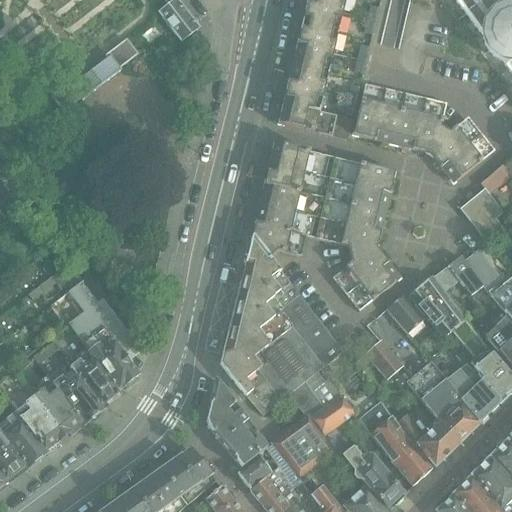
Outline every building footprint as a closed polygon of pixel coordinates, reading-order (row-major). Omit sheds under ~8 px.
[(176,1),(175,1),(174,0),(162,0),(168,7),(158,14),(180,43),(197,30),(176,2),(176,1)] [(342,16),(345,0),(307,0),(306,7),(342,16)] [(452,0),(465,16),(485,0),(452,0)] [(511,0),(485,0),(465,16),(482,38),(482,41),(483,44),(484,47),(486,50),(487,53),(490,55),(492,57),(495,59),(497,61),(500,62),(511,77),(511,0)] [(332,56),(342,16),(306,7),(296,49),(332,56)] [(371,36),(378,9),(370,8),(363,34),(371,36)] [(118,70),(137,56),(126,43),(125,42),(104,58),(107,60),(96,68),(105,80),(107,82),(120,72),(118,70)] [(362,76),(368,49),(360,47),(354,74),(362,76)] [(322,95),(332,56),(296,49),(287,86),(322,95)] [(96,68),(84,78),(95,91),(107,82),(96,68)] [(93,90),(84,78),(74,86),(71,83),(51,99),(62,114),(80,100),(82,102),(95,91),(93,90)] [(287,86),(278,127),(331,139),(332,139),(332,138),(344,141),(347,141),(348,138),(348,137),(349,136),(352,121),(325,114),(318,112),(322,95),(287,86)] [(352,116),(359,89),(351,87),(344,114),(352,116)] [(364,88),(359,110),(440,129),(445,107),(364,88)] [(370,141),(378,115),(359,110),(352,137),(370,141)] [(393,146),(399,120),(378,115),(370,141),(393,146)] [(412,151),(418,124),(399,120),(393,146),(412,151)] [(466,120),(448,135),(475,168),(493,153),(466,120)] [(448,135),(440,129),(418,124),(412,151),(425,154),(428,156),(448,135)] [(462,152),(448,135),(428,156),(432,158),(441,170),(462,152)] [(297,171),(302,152),(273,146),(269,165),(297,171)] [(343,162),(305,153),(302,152),(297,171),(292,193),(287,212),(282,233),(277,253),(301,258),(306,239),(322,243),(347,249),(353,226),(357,208),(362,187),(367,168),(343,162)] [(453,185),(475,168),(462,152),(441,170),(453,185)] [(292,193),(297,171),(269,165),(263,186),(292,193)] [(390,194),(395,174),(367,168),(362,187),(390,194)] [(511,183),(511,178),(504,168),(480,186),(484,192),(459,211),(485,243),(501,230),(494,222),(502,215),(490,200),(511,183)] [(287,212),(292,193),(263,186),(259,205),(287,212)] [(0,205),(11,198),(3,187),(0,189),(0,205)] [(385,214),(390,194),(362,187),(357,208),(385,214)] [(0,215),(4,221),(20,210),(11,198),(0,205),(0,215)] [(282,233),(287,212),(259,205),(254,225),(282,233)] [(381,233),(385,214),(357,208),(353,226),(381,233)] [(277,253),(282,233),(254,225),(244,266),(325,369),(344,353),(269,259),(277,253)] [(377,246),(381,233),(353,226),(347,249),(348,249),(352,264),(351,265),(378,298),(400,281),(379,255),(377,246)] [(52,248),(39,232),(28,240),(41,257),(52,248)] [(477,253),(464,264),(482,288),(486,293),(500,282),(477,253)] [(463,262),(461,260),(434,281),(433,281),(444,295),(459,284),(470,298),(482,288),(464,264),(463,262)] [(378,298),(351,265),(330,282),(357,315),(378,298)] [(321,372),(325,369),(244,266),(236,301),(304,385),(305,385),(321,372)] [(67,267),(29,296),(33,302),(55,285),(63,295),(77,285),(79,283),(67,267)] [(511,278),(504,285),(489,297),(491,299),(503,315),(511,325),(511,278)] [(475,370),(491,357),(444,295),(433,281),(432,280),(407,298),(440,342),(451,333),(475,361),(471,364),(475,370)] [(81,283),(67,294),(82,314),(68,326),(69,327),(86,350),(119,392),(121,390),(124,393),(134,385),(133,383),(132,382),(134,380),(124,366),(119,360),(131,351),(135,357),(140,353),(140,354),(142,353),(102,301),(96,305),(81,285),(82,284),(81,283)] [(0,296),(0,308),(0,309),(10,301),(5,293),(0,296)] [(422,325),(402,299),(386,312),(405,337),(422,325)] [(289,398),(304,385),(236,301),(228,335),(265,384),(281,404),(289,398)] [(511,325),(503,315),(491,325),(495,330),(487,337),(484,339),(511,373),(511,325)] [(480,328),(487,337),(495,330),(491,325),(488,322),(480,328)] [(220,367),(246,399),(265,384),(228,335),(220,367)] [(388,383),(403,370),(380,344),(366,357),(388,383)] [(79,362),(70,369),(71,371),(99,407),(102,405),(105,408),(115,400),(113,396),(114,395),(119,392),(86,350),(82,353),(76,358),(79,362)] [(511,381),(491,357),(475,370),(483,381),(480,384),(467,368),(445,384),(478,425),(498,406),(499,405),(498,405),(511,390),(511,381)] [(436,359),(430,364),(431,366),(433,368),(439,363),(436,359)] [(478,425),(445,384),(433,368),(431,366),(407,386),(437,422),(457,446),(478,425)] [(66,376),(53,386),(84,426),(86,425),(85,424),(88,422),(90,421),(95,418),(96,415),(99,413),(96,409),(99,407),(71,371),(66,376)] [(312,395),(328,382),(321,372),(305,385),(304,385),(289,398),(302,414),(305,412),(311,419),(324,409),(312,395)] [(14,375),(0,385),(0,395),(15,415),(46,456),(55,449),(53,445),(62,438),(28,393),(14,375)] [(40,383),(28,393),(62,438),(66,436),(68,439),(78,431),(79,431),(76,428),(78,426),(80,429),(84,426),(53,386),(46,378),(40,383)] [(326,439),(355,418),(328,382),(312,395),(324,409),(311,419),(326,439)] [(206,428),(234,407),(215,383),(205,423),(206,428)] [(281,404),(265,384),(246,399),(263,418),(281,404)] [(387,394),(379,400),(384,407),(393,402),(387,394)] [(396,426),(391,419),(380,403),(358,421),(409,485),(412,488),(431,471),(429,468),(396,426)] [(219,444),(247,424),(234,407),(206,428),(206,429),(219,444)] [(293,492),(294,492),(302,486),(311,480),(317,489),(333,478),(324,463),(337,454),(326,439),(311,419),(305,412),(302,414),(307,420),(273,446),(273,447),(266,452),(278,469),(293,492)] [(9,419),(0,426),(0,435),(26,470),(28,470),(33,466),(34,463),(37,461),(38,462),(41,460),(43,458),(41,455),(42,454),(45,457),(46,456),(15,415),(9,419)] [(436,429),(421,442),(406,417),(396,426),(429,468),(430,467),(433,470),(456,446),(457,447),(457,446),(437,422),(433,426),(436,429)] [(258,458),(266,452),(247,424),(219,444),(241,471),(258,458)] [(0,475),(8,486),(22,474),(24,473),(23,472),(25,470),(26,470),(0,435),(0,475)] [(511,450),(505,443),(486,462),(511,486),(511,450)] [(402,498),(367,457),(359,446),(342,459),(353,474),(353,480),(356,483),(361,484),(365,489),(383,511),(389,511),(401,500),(402,500),(403,499),(402,498)] [(187,508),(215,483),(190,453),(161,473),(187,508)] [(273,476),(272,474),(258,458),(241,471),(236,476),(250,494),(268,480),(273,476)] [(511,511),(511,486),(486,462),(469,479),(470,479),(495,511),(511,511)] [(308,511),(294,492),(293,492),(278,469),(272,474),(273,476),(268,480),(272,486),(278,482),(282,487),(293,499),(287,504),(292,509),(288,511),(308,511)] [(182,511),(187,508),(161,473),(131,495),(143,511),(182,511)] [(465,484),(453,496),(466,511),(495,511),(470,479),(465,484)] [(260,505),(282,487),(278,482),(272,486),(268,480),(250,494),(260,505)] [(338,511),(321,489),(310,498),(302,486),(294,492),(308,511),(338,511)] [(265,511),(288,511),(292,509),(287,504),(293,499),(282,487),(260,505),(265,511)] [(214,511),(220,511),(233,502),(222,488),(206,501),(214,511)] [(383,511),(365,489),(353,499),(351,496),(347,499),(340,490),(331,497),(344,511),(383,511)] [(143,511),(131,495),(115,506),(118,511),(143,511)] [(466,511),(453,496),(436,511),(466,511)] [(240,511),(233,502),(220,511),(240,511)]
